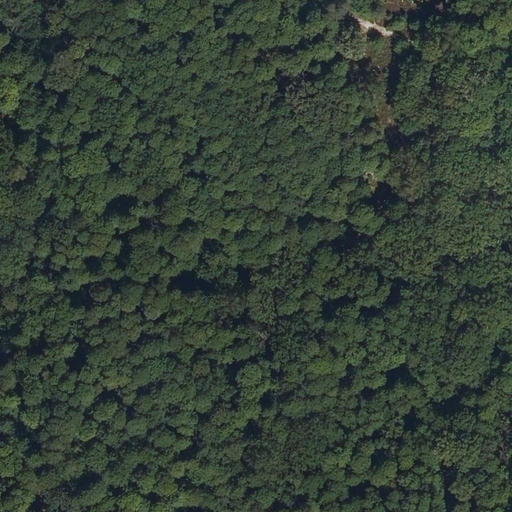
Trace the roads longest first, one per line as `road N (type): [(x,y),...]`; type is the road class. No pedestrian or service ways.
road 1 (track): [(511,303),(349,273),(143,264),(0,165)]
road 2 (track): [(511,69),(323,0)]
